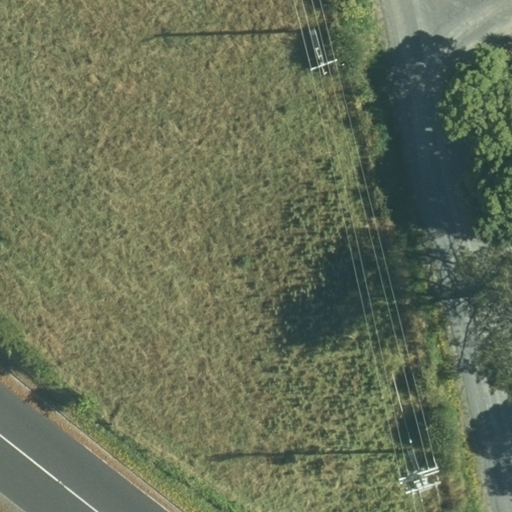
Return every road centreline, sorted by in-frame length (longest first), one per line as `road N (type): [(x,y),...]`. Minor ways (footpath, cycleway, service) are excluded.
road 1 (unclassified): [(414,0),(511,433)]
road 2 (unclassified): [(0,434),(97,511)]
